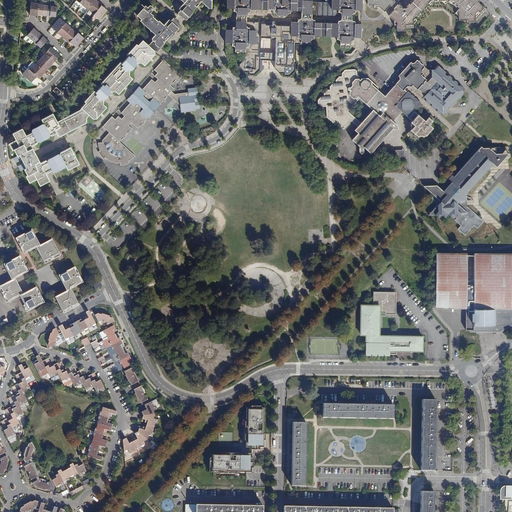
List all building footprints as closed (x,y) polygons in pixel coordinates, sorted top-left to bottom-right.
[(86,0),(82,5),(88,10),(96,0),(95,0),(86,0)] [(88,10),(94,14),(101,6),(102,5),(96,0),(88,10)] [(208,8),(211,8),(211,0),(185,0),(184,2),(179,7),(180,10),(187,16),(189,14),(190,15),(192,13),(192,12),(191,11),(194,7),(194,4),(193,3),(195,1),(196,2),(199,2),(201,1),(208,8)] [(232,0),(233,8),(233,9),(236,13),(237,13),(246,13),(249,9),(266,9),(266,0),(232,0)] [(272,0),(272,9),(272,10),(276,13),(276,14),(286,14),(286,13),(290,11),(290,10),(297,10),(300,10),(300,13),(301,13),(311,13),(311,1),(311,0),(272,0)] [(331,0),(331,2),(311,1),(311,13),(319,14),(341,14),(351,14),(355,11),(355,9),(355,0),(331,0)] [(370,0),(371,4),(375,4),(377,5),(384,12),(390,5),(391,6),(395,1),(394,0),(393,0),(370,0)] [(412,0),(409,4),(408,3),(406,6),(407,6),(406,8),(402,8),(401,7),(401,6),(399,4),(398,4),(394,8),(395,9),(389,16),(396,22),(397,24),(398,27),(398,28),(413,27),(413,23),(413,19),(414,17),(413,16),(415,14),(416,15),(418,12),(423,7),(425,5),(424,4),(426,1),(427,3),(429,1),(432,1),(440,0),(444,0),(446,2),(447,0),(448,0),(451,2),(451,1),(456,5),(455,6),(458,8),(456,11),(458,13),(458,16),(458,20),(466,20),(466,22),(474,21),(474,19),(474,15),(475,13),(477,12),(478,13),(483,7),(474,0),(412,0)] [(37,15),(38,4),(38,3),(31,2),(29,15),(37,16),(37,15)] [(38,4),(37,15),(46,16),(47,5),(38,4)] [(141,4),(139,4),(136,7),(136,9),(134,11),(134,14),(136,15),(137,14),(139,16),(138,17),(140,19),(139,21),(142,23),(143,23),(145,24),(150,29),(152,31),(151,31),(155,35),(152,38),(152,41),(159,47),(160,45),(161,46),(162,46),(163,44),(163,42),(164,41),(163,41),(165,39),(164,38),(163,37),(165,35),(166,36),(169,35),(172,31),(173,32),(174,32),(176,32),(177,30),(176,29),(177,27),(170,20),(167,21),(163,25),(159,21),(157,21),(152,17),(152,15),(150,13),(153,9),(153,8),(151,6),(149,6),(147,7),(145,5),(143,6),(141,4)] [(57,6),(47,5),(46,16),(55,17),(57,6)] [(107,10),(101,6),(94,14),(93,16),(99,20),(107,10)] [(236,19),(236,25),(246,25),(246,22),(246,18),(246,13),(237,13),(236,19)] [(313,22),(311,18),(311,13),(301,13),(301,17),(300,23),(314,23),(314,21),(313,22)] [(351,24),(354,24),(354,22),(351,19),(351,14),(341,14),(341,19),(341,23),(351,24)] [(51,27),(56,32),(65,23),(59,18),(51,27)] [(290,24),(277,24),(276,25),(275,24),(275,22),(274,21),(272,21),(271,22),(271,24),(264,24),(264,23),(260,23),(259,22),(246,22),(246,25),(236,25),(232,29),(232,30),(231,43),(231,46),(234,46),(235,47),(235,52),(236,52),(237,53),(239,52),(245,52),(245,59),(240,64),(239,67),(244,73),(249,73),(249,75),(255,75),(259,71),(259,64),(260,61),(274,61),(274,64),(274,68),(275,69),(279,73),(284,73),(284,76),(289,76),(295,71),(295,66),(295,63),(297,62),(295,60),(295,45),(295,44),(306,44),(310,44),(310,40),(311,39),(313,39),(314,39),(314,36),(337,37),(337,39),(340,40),(341,41),(341,46),(350,47),(351,42),(351,40),(354,40),(354,38),(358,38),(358,28),(356,26),(351,26),(351,24),(341,23),(341,24),(340,30),(334,30),(334,24),(330,24),(330,27),(319,26),(319,28),(317,28),(318,24),(314,23),(300,23),(299,23),(299,30),(295,29),(296,24),(290,24)] [(56,32),(62,37),(71,28),(65,23),(56,32)] [(33,42),(40,34),(33,28),(26,35),(33,42)] [(77,33),(71,28),(62,37),(68,43),(69,42),(77,33)] [(77,33),(69,42),(75,47),(84,38),(78,33),(77,33)] [(40,34),(33,42),(40,48),(47,40),(40,34)] [(142,40),(137,45),(136,44),(126,55),(128,56),(121,64),(120,62),(100,84),(102,85),(100,87),(107,94),(110,91),(111,92),(115,92),(118,94),(121,92),(132,79),(130,77),(129,72),(129,70),(136,62),(137,63),(141,63),(144,66),(154,55),(154,51),(142,40)] [(52,48),(47,54),(56,62),(61,57),(52,48)] [(41,60),(51,68),(56,62),(47,54),(41,60)] [(414,62),(396,82),(404,89),(405,88),(406,86),(408,86),(410,88),(412,86),(417,90),(417,89),(422,94),(424,94),(426,95),(422,99),(442,116),(465,91),(459,86),(454,85),(452,87),(441,78),(443,76),(446,72),(438,65),(435,69),(431,73),(428,70),(417,59),(414,62)] [(41,60),(36,65),(46,74),(51,68),(41,60)] [(182,77),(164,60),(154,70),(157,73),(154,76),(158,79),(155,82),(152,79),(142,89),(139,87),(133,93),(127,100),(130,103),(121,113),(124,116),(121,119),(118,116),(115,120),(112,117),(102,127),(109,133),(102,140),(102,142),(98,142),(99,145),(99,147),(99,149),(100,151),(98,152),(103,159),(105,158),(107,159),(110,161),(113,162),(115,163),(118,163),(120,164),(120,165),(123,165),(125,164),(129,163),(128,161),(135,156),(120,141),(124,137),(124,138),(127,136),(126,135),(130,131),(131,132),(133,129),(129,125),(132,122),(139,128),(142,124),(143,125),(146,122),(145,121),(149,118),(152,116),(151,115),(157,108),(158,109),(161,106),(160,105),(164,102),(167,99),(166,99),(170,95),(181,105),(182,113),(185,113),(185,110),(187,110),(187,111),(195,110),(195,106),(196,106),(195,96),(190,96),(190,93),(180,95),(180,97),(177,98),(171,92),(174,89),(171,86),(177,79),(179,80),(182,77)] [(40,80),(46,74),(36,65),(31,71),(38,77),(40,80)] [(33,83),(38,77),(31,71),(28,69),(24,74),(33,83)] [(420,102),(405,88),(404,89),(396,82),(395,84),(384,96),(378,90),(378,87),(369,78),(359,79),(357,77),(355,70),(353,69),(344,70),(341,73),(341,76),(339,76),(335,80),(335,83),(332,83),(329,87),(329,90),(326,90),(323,94),(323,95),(322,97),(320,97),(317,100),(317,104),(322,108),(329,107),(329,109),(327,109),(323,113),(324,118),(333,127),(335,125),(341,131),(349,122),(351,119),(344,113),(346,111),(358,98),(371,110),(374,112),(355,133),(355,134),(363,140),(360,144),(370,153),(379,143),(375,139),(387,126),(391,129),(391,130),(394,130),(395,130),(396,129),(395,128),(395,126),(391,122),(399,112),(408,120),(407,120),(408,121),(409,121),(408,122),(409,124),(408,125),(410,125),(412,130),(408,135),(416,142),(420,137),(424,137),(425,138),(425,137),(426,137),(434,129),(433,121),(432,120),(428,124),(426,122),(417,114),(418,113),(416,112),(415,112),(414,111),(420,104),(420,102)] [(61,89),(57,85),(53,91),(56,94),(61,89)] [(422,94),(417,89),(417,90),(412,86),(410,88),(422,99),(426,95),(424,94),(422,94)] [(196,89),(189,90),(190,93),(190,96),(195,96),(196,106),(195,106),(195,110),(187,111),(187,110),(185,110),(185,113),(197,111),(197,109),(199,109),(196,89)] [(104,97),(97,90),(95,92),(94,91),(84,102),(85,103),(80,108),(81,109),(79,111),(56,122),(52,114),(41,120),(43,125),(30,131),(31,133),(25,136),(22,129),(12,134),(15,141),(8,144),(12,151),(13,150),(17,156),(14,158),(15,162),(19,160),(20,161),(26,158),(25,152),(32,149),(31,146),(36,144),(37,141),(49,135),(51,136),(57,133),(58,136),(60,136),(77,128),(76,127),(79,125),(80,126),(86,123),(86,119),(89,116),(93,120),(96,119),(106,108),(103,105),(103,100),(102,99),(104,97)] [(374,112),(371,110),(359,123),(355,128),(352,131),(355,133),(374,112)] [(351,119),(353,117),(346,111),(344,113),(351,119)] [(353,117),(351,119),(349,122),(355,128),(359,123),(353,117)] [(379,143),(391,129),(387,126),(375,139),(379,143)] [(363,140),(355,134),(349,141),(356,147),(360,144),(363,140)] [(482,148),(481,146),(479,148),(454,176),(452,175),(449,179),(452,182),(443,191),(436,185),(430,192),(433,196),(430,199),(437,205),(428,215),(435,215),(442,221),(447,214),(460,226),(457,229),(465,235),(474,225),(477,228),(483,221),(466,206),(466,194),(493,164),(496,167),(509,153),(506,153),(502,149),(495,149),(495,147),(482,148)] [(73,154),(70,148),(67,149),(68,151),(64,153),(63,151),(60,153),(60,156),(48,162),(44,161),(39,163),(39,162),(31,166),(28,162),(22,165),(18,167),(20,171),(23,170),(26,177),(25,177),(28,184),(35,180),(39,186),(49,182),(46,176),(51,173),(52,175),(68,167),(70,169),(80,165),(74,154),(73,154)] [(403,160),(402,151),(393,151),(393,155),(399,154),(399,160),(403,160)] [(399,160),(399,154),(393,155),(389,155),(400,164),(399,160)] [(42,245),(34,229),(20,237),(23,244),(21,244),(23,247),(24,247),(26,250),(29,248),(30,251),(39,247),(47,261),(53,258),(54,260),(57,258),(56,256),(60,254),(59,251),(61,250),(55,238),(42,245)] [(16,259),(12,250),(4,254),(8,263),(16,259)] [(511,253),(483,253),(483,255),(435,254),(435,306),(465,306),(465,330),(471,330),(471,328),(493,328),(493,326),(496,326),(496,325),(500,325),(500,322),(508,322),(508,318),(505,318),(505,314),(511,314),(511,253)] [(25,262),(21,256),(16,259),(8,263),(6,264),(15,279),(3,285),(6,291),(5,292),(6,294),(7,293),(9,297),(12,295),(13,298),(23,294),(27,303),(31,309),(43,303),(42,300),(44,299),(42,295),(44,294),(42,291),(40,292),(37,286),(26,292),(18,277),(27,273),(26,270),(28,268),(26,265),(28,265),(26,261),(25,262)] [(78,272),(75,266),(60,273),(68,289),(58,295),(64,307),(67,306),(69,308),(72,307),(72,308),(76,306),(75,305),(81,302),(73,287),(81,282),(80,280),(82,278),(80,276),(82,275),(80,271),(78,272)] [(395,292),(374,292),(373,305),(361,305),(361,334),(367,334),(367,337),(366,337),(366,353),(396,354),(396,349),(400,349),(400,334),(387,334),(387,336),(379,336),(379,323),(378,323),(378,312),(385,312),(385,313),(395,314),(395,292)] [(411,335),(411,336),(413,336),(413,335),(428,335),(428,332),(399,332),(399,307),(396,307),(396,314),(395,314),(385,313),(385,312),(378,312),(378,323),(379,323),(379,336),(387,336),(387,334),(400,334),(404,335),(411,335)] [(96,324),(89,311),(86,312),(88,317),(86,318),(87,320),(85,321),(82,323),(81,321),(80,319),(70,324),(71,326),(72,328),(70,329),(67,330),(66,328),(64,329),(62,325),(59,326),(66,340),(69,338),(68,337),(70,336),(70,338),(77,334),(76,333),(78,332),(79,333),(84,330),(84,329),(85,329),(86,330),(92,327),(92,325),(93,325),(94,326),(96,324)] [(102,314),(98,313),(95,315),(98,322),(101,321),(103,322),(103,321),(104,322),(105,323),(107,322),(108,324),(115,321),(114,318),(110,317),(110,315),(103,313),(102,314)] [(117,331),(114,325),(104,330),(106,333),(107,334),(106,335),(110,341),(111,343),(110,343),(113,349),(114,349),(115,350),(114,351),(117,357),(118,357),(119,358),(118,359),(121,365),(122,364),(123,366),(122,366),(123,369),(130,366),(130,364),(131,363),(133,362),(127,350),(125,351),(124,352),(123,350),(122,348),(123,347),(125,346),(119,335),(117,336),(116,337),(115,335),(114,332),(115,332),(117,331)] [(59,334),(56,327),(53,329),(52,332),(51,332),(48,340),(49,340),(48,344),(50,347),(57,344),(56,341),(57,340),(56,339),(56,338),(58,337),(57,335),(59,334)] [(411,335),(404,335),(403,350),(422,351),(422,336),(413,336),(411,336),(411,335)] [(91,343),(88,337),(81,340),(84,346),(91,343)] [(100,346),(97,339),(91,342),(94,349),(100,346)] [(44,364),(42,361),(39,354),(36,356),(38,360),(35,361),(36,363),(34,364),(38,372),(46,368),(51,379),(59,375),(64,384),(72,380),(76,388),(83,384),(87,391),(94,388),(97,394),(105,390),(101,382),(98,383),(98,381),(97,379),(91,381),(91,380),(88,381),(87,379),(85,380),(83,376),(80,377),(79,376),(77,377),(76,375),(74,376),(72,372),(68,374),(68,372),(65,373),(64,371),(63,372),(61,368),(57,370),(56,367),(55,366),(52,367),(52,365),(51,363),(45,366),(44,364)] [(107,362),(104,356),(98,359),(101,365),(107,362)] [(19,364),(22,370),(23,373),(25,376),(19,379),(21,381),(21,382),(19,384),(19,385),(21,388),(17,390),(19,394),(18,395),(18,396),(16,398),(17,399),(13,401),(15,405),(14,406),(15,408),(13,409),(14,410),(10,412),(12,416),(10,417),(11,419),(9,420),(10,422),(5,424),(6,426),(7,428),(4,429),(9,438),(17,434),(14,428),(21,424),(17,417),(24,413),(20,406),(28,402),(23,393),(31,389),(26,379),(33,375),(29,367),(26,368),(26,366),(24,367),(22,362),(19,364)] [(134,373),(132,368),(125,372),(132,386),(139,382),(137,378),(136,378),(133,374),(134,373)] [(144,391),(141,387),(134,390),(141,404),(143,403),(148,401),(146,396),(145,396),(143,392),(144,391)] [(436,400),(422,400),(421,470),(434,470),(436,400)] [(153,406),(151,402),(149,403),(145,405),(147,407),(145,408),(146,410),(141,413),(142,416),(141,419),(147,421),(146,424),(148,424),(147,427),(147,429),(145,429),(144,431),(138,429),(137,433),(134,434),(137,440),(135,441),(136,442),(134,444),(131,445),(130,443),(128,444),(125,439),(122,440),(123,453),(128,451),(129,455),(133,453),(132,451),(141,447),(142,448),(145,447),(143,443),(147,441),(148,436),(152,438),(153,434),(152,433),(155,424),(156,424),(157,420),(153,419),(154,415),(153,411),(156,409),(155,406),(153,406)] [(399,404),(329,403),(328,418),(399,419),(399,404)] [(117,412),(102,407),(101,411),(102,411),(101,413),(100,412),(98,419),(99,419),(99,421),(98,421),(96,427),(97,428),(96,429),(95,429),(93,436),(94,436),(93,437),(92,437),(90,444),(91,444),(91,446),(90,445),(88,452),(89,452),(88,454),(87,453),(86,457),(101,461),(102,458),(96,457),(97,454),(95,453),(96,451),(97,448),(99,448),(100,447),(105,448),(107,442),(102,440),(103,438),(101,437),(102,432),(104,433),(105,431),(110,432),(113,425),(107,423),(108,421),(106,420),(107,418),(107,415),(109,416),(110,414),(116,416),(117,412)] [(251,408),(246,408),(246,448),(265,448),(265,409),(261,409),(261,407),(251,407),(251,408)] [(311,423),(295,423),(295,484),(310,485),(311,423)] [(35,448),(31,441),(27,443),(26,446),(23,454),(25,454),(23,459),(25,462),(32,458),(31,455),(31,454),(32,453),(31,452),(32,451),(33,450),(32,449),(35,448)] [(252,453),(211,453),(211,457),(209,457),(209,471),(253,471),(253,457),(252,457),(252,453)] [(80,464),(79,462),(73,465),(72,463),(67,466),(68,468),(69,470),(66,471),(64,472),(63,471),(62,469),(57,471),(58,473),(53,476),(54,478),(55,479),(52,481),(56,488),(59,486),(59,485),(60,484),(61,485),(64,484),(63,482),(66,480),(65,479),(67,478),(67,479),(73,476),(73,475),(74,474),(75,475),(78,474),(79,476),(82,474),(82,473),(83,472),(84,473),(86,472),(83,465),(81,466),(80,464)] [(38,477),(31,463),(23,467),(26,471),(27,471),(29,475),(28,475),(30,481),(38,477)] [(43,481),(42,481),(41,481),(41,482),(40,479),(32,483),(34,486),(37,487),(37,488),(45,491),(45,490),(49,491),(53,489),(49,482),(47,483),(47,482),(45,482),(44,483),(42,482),(43,481)] [(511,486),(504,486),(502,487),(501,488),(500,490),(499,500),(510,500),(511,499),(511,486)] [(433,511),(434,492),(420,491),(419,511),(433,511)] [(37,502),(34,501),(31,502),(31,501),(24,505),(24,506),(20,508),(19,511),(20,511),(27,511),(28,511),(30,511),(30,510),(31,509),(32,510),(33,508),(35,509),(37,502)] [(44,504),(41,503),(37,511),(57,511),(58,509),(54,507),(52,511),(50,511),(49,511),(44,511),(45,510),(43,509),(44,504)]
